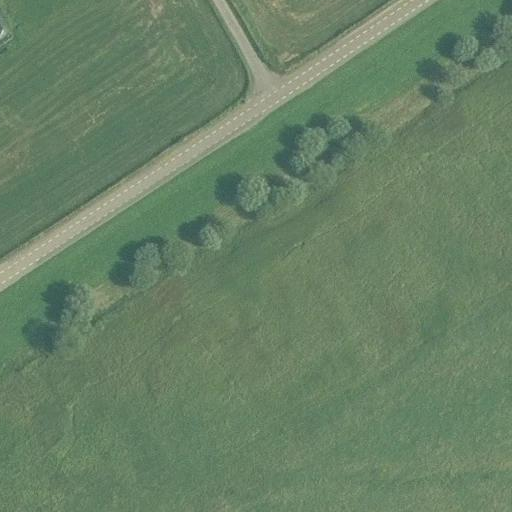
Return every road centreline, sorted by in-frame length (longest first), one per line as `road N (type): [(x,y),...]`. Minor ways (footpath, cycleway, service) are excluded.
road 1 (tertiary): [(0,274),(275,98)]
road 2 (tertiary): [(275,98),(419,0)]
